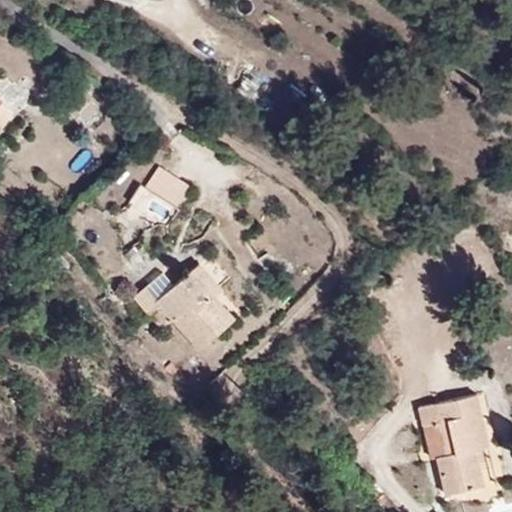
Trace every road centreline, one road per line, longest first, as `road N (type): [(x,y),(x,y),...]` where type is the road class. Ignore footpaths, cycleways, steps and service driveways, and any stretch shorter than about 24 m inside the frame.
road 1 (track): [(163,98),(275,162),(330,207),(348,242),(337,276),(238,378),(234,399),(239,423),(311,511)]
road 2 (unclassified): [(15,0),(163,98)]
